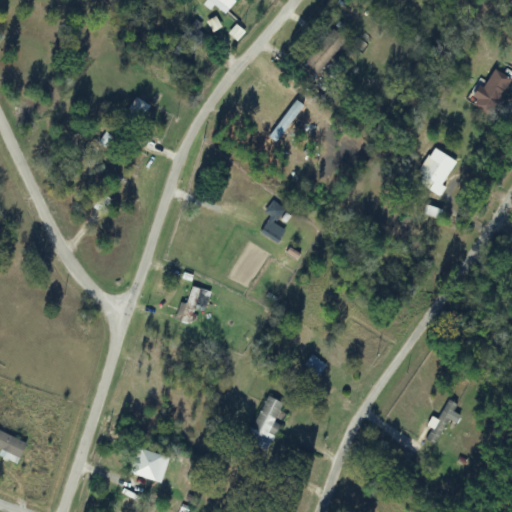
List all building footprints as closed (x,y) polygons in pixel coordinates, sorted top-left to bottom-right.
[(205,0),(225,14),(235,0),(205,0)] [(314,74),(346,43),(333,30),(302,62),(314,74)] [(511,84),(511,82),(495,69),(469,102),(487,116),(511,84)] [(137,124),(149,107),(135,97),(123,114),(137,124)] [(415,184),(436,196),(456,162),(432,147),(416,174),(420,176),(415,184)] [(258,235),(275,245),(284,231),(273,224),(283,209),(269,201),(262,213),(269,217),(258,235)] [(202,311),(210,294),(189,285),(173,320),(187,326),(194,308),(202,311)] [(324,366),(310,355),(301,367),(315,377),(324,366)] [(273,423),(282,404),(264,396),(249,430),(273,440),(279,426),(273,423)] [(423,439),(433,445),(457,406),(447,400),(423,439)] [(0,457),(15,464),(25,443),(0,432),(0,457)] [(158,483),(165,458),(133,448),(125,474),(158,483)]
